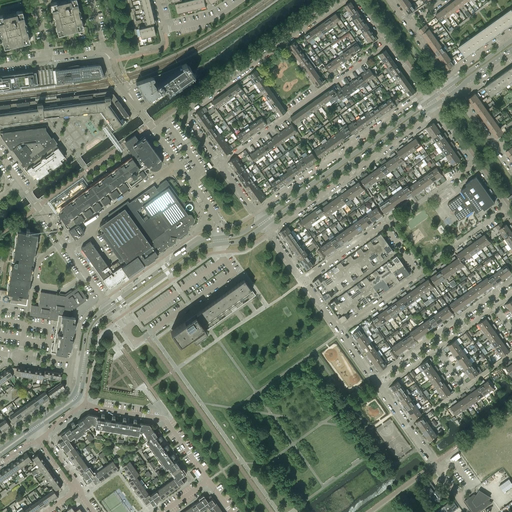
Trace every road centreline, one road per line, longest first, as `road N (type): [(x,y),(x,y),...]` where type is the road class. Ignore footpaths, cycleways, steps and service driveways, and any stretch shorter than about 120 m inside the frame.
road 1 (residential): [(219,164),(183,112),(341,0)]
road 2 (residential): [(219,164),(388,43)]
road 3 (secondary): [(263,225),(433,106)]
road 4 (secondary): [(428,100),(259,220)]
road 5 (residential): [(268,232),(437,112)]
road 6 (residential): [(423,93),(255,214)]
road 7 (residential): [(511,281),(373,380)]
road 8 (residential): [(208,481),(165,420),(86,404)]
road 9 (residential): [(467,511),(379,388)]
road 10 (residential): [(67,249),(178,164)]
road 11 (tertiary): [(178,164),(103,53)]
road 12 (secondary): [(220,237),(193,246),(108,306)]
road 13 (secondary): [(112,311),(196,252),(221,244)]
